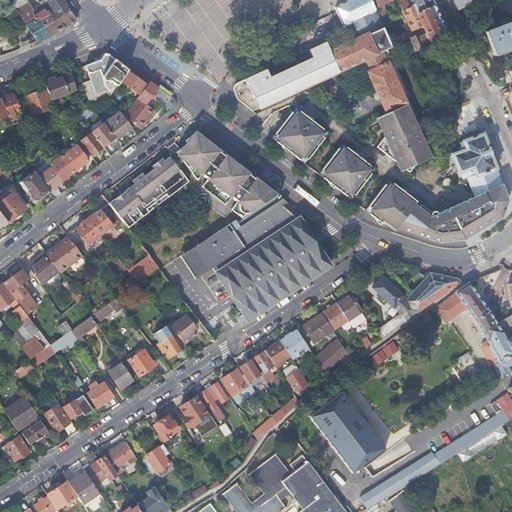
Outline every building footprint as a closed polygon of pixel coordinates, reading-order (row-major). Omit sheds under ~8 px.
[(0,0),(0,53),(67,24),(49,0),(0,0)] [(375,11),(370,0),(349,0),(335,7),(344,26),(352,22),(375,11)] [(375,0),(384,19),(389,16),(384,4),(392,0),(396,0),(402,11),(413,5),(417,13),(434,5),(431,0),(375,0)] [(452,0),(457,10),(475,1),(477,0),(452,0)] [(423,25),(417,13),(413,5),(402,11),(411,31),(413,30),(422,26),(423,25)] [(442,21),(434,5),(417,13),(423,25),(422,26),(431,45),(449,36),(442,21)] [(368,34),(383,28),(375,11),(352,22),(360,37),(368,33),(368,34)] [(511,22),(508,24),(507,21),(504,22),(501,23),(502,27),(487,32),(486,31),(485,32),(494,55),(495,55),(494,54),(504,50),(511,47),(511,22)] [(368,72),(386,111),(406,102),(404,99),(409,97),(391,59),(396,56),(383,28),(368,34),(368,33),(360,37),(330,51),(330,53),(324,55),(318,46),(297,55),(301,64),(270,78),(266,70),(235,84),(233,88),(237,99),(251,110),(253,111),(364,60),(369,72),(368,72)] [(416,38),(421,49),(427,46),(422,35),(416,38)] [(407,47),(410,55),(421,49),(416,38),(415,36),(408,39),(411,45),(407,47)] [(330,53),(330,51),(326,42),(318,46),(324,55),(330,53)] [(90,107),(108,97),(106,91),(104,86),(103,82),(101,77),(114,60),(107,55),(104,54),(100,60),(94,62),(84,66),(88,74),(90,80),(81,83),(90,107)] [(109,80),(116,85),(117,84),(125,72),(126,71),(127,70),(120,65),(114,60),(101,77),(103,82),(109,80)] [(139,95),(146,86),(136,79),(126,71),(125,72),(117,84),(123,88),(126,85),(139,95)] [(500,71),(495,73),(499,82),(504,79),(500,71)] [(55,81),(69,75),(68,72),(60,75),(54,77),(55,81)] [(54,77),(43,82),(50,100),(76,90),(69,75),(55,81),(54,77)] [(169,97),(149,82),(146,86),(139,95),(137,99),(123,117),(140,130),(147,120),(154,112),(144,105),(151,95),(160,102),(165,103),(169,97)] [(32,115),(51,109),(44,90),(37,92),(35,87),(29,89),(24,91),(26,96),(25,96),(32,115)] [(9,95),(1,98),(7,116),(8,117),(19,113),(12,94),(9,95)] [(387,113),(377,117),(385,136),(377,147),(392,158),(394,160),(397,163),(401,171),(406,169),(409,172),(415,165),(430,158),(431,157),(406,102),(386,111),(387,113)] [(109,119),(112,123),(122,116),(119,112),(109,119)] [(278,141),(277,142),(281,146),(289,152),(290,150),(291,151),(292,151),(292,152),(293,153),(294,154),(294,155),(295,156),(296,157),(301,161),(302,159),(307,158),(309,160),(325,138),(323,137),(323,131),(324,130),(319,126),(315,123),(312,121),(313,119),(312,118),(311,117),(310,117),(309,116),(308,116),(307,115),(306,115),(305,115),(300,112),(299,113),(294,114),(292,113),(276,134),(277,136),(278,141)] [(131,128),(123,117),(122,116),(112,123),(109,119),(103,124),(114,138),(115,140),(123,134),(131,128)] [(91,133),(102,147),(108,143),(114,138),(103,124),(91,133)] [(196,132),(183,141),(186,144),(175,153),(196,180),(201,173),(208,178),(202,186),(225,204),(231,196),(237,201),(231,209),(242,217),(276,194),(247,171),(246,173),(240,169),(241,167),(232,160),(217,149),(216,151),(210,146),(212,144),(196,132)] [(96,152),(102,147),(91,133),(79,142),(90,156),(96,152)] [(502,185),(502,184),(496,169),(496,168),(495,166),(496,166),(495,164),(492,157),(493,157),(492,154),(491,154),(489,147),(488,145),(485,138),(486,138),(485,135),(484,136),(483,134),(482,134),(459,142),(462,151),(452,154),(452,153),(451,153),(457,167),(463,179),(468,178),(475,197),(479,195),(479,194),(491,189),(498,186),(502,185)] [(32,141),(28,143),(34,153),(38,150),(32,141)] [(60,157),(73,173),(80,167),(88,161),(76,145),(60,157)] [(324,177),(323,178),(328,182),(335,187),(337,186),(338,186),(338,187),(339,188),(340,189),(341,189),(341,190),(342,191),(342,192),(342,193),(347,197),(349,195),(353,194),(355,195),(372,174),(370,173),(370,168),(371,166),(366,162),(365,161),(362,159),(359,157),(360,155),(359,154),(358,154),(357,153),(356,153),(355,152),(354,152),(353,151),(352,151),(351,151),(347,147),(346,149),(341,150),(339,148),(322,170),(324,171),(324,177)] [(67,177),(73,173),(60,157),(60,156),(49,164),(51,168),(61,182),(67,177)] [(41,197),(49,191),(39,177),(25,157),(21,160),(26,169),(28,168),(32,173),(18,183),(25,193),(26,192),(33,202),(41,197)] [(123,224),(127,228),(147,213),(144,209),(164,194),(167,198),(187,182),(169,158),(164,161),(162,158),(156,161),(151,166),(153,170),(144,177),(141,174),(136,177),(131,181),(133,185),(123,193),(115,199),(108,204),(123,224)] [(39,177),(49,191),(55,186),(61,182),(51,168),(39,177)] [(438,174),(443,178),(449,170),(449,169),(449,168),(448,168),(447,168),(438,174)] [(504,190),(502,185),(498,186),(491,189),(479,194),(479,195),(475,197),(473,198),(440,213),(438,214),(438,213),(437,213),(437,212),(436,212),(435,212),(434,212),(433,212),(432,212),(431,213),(421,205),(419,207),(417,209),(414,206),(415,204),(417,202),(411,197),(408,195),(405,192),(406,191),(405,190),(404,189),(403,189),(402,188),(401,188),(400,188),(399,187),(398,187),(393,183),(392,185),(387,185),(385,184),(369,206),(370,207),(371,212),(369,214),(374,217),(381,223),(382,223),(428,238),(430,239),(439,242),(464,239),(502,217),(505,207),(508,200),(504,190)] [(0,214),(7,224),(16,217),(25,210),(12,192),(0,201),(0,214)] [(147,213),(167,198),(164,194),(144,209),(147,213)] [(93,214),(86,219),(99,236),(112,227),(115,231),(123,224),(108,204),(101,209),(94,215),(93,214)] [(300,218),(297,220),(273,204),(233,232),(228,224),(179,257),(193,279),(210,268),(244,320),(246,319),(246,318),(254,313),(255,313),(257,312),(256,311),(265,305),(266,306),(268,305),(267,304),(276,298),(277,299),(278,298),(278,297),(287,291),(288,292),(289,291),(289,290),(297,284),(298,285),(300,284),(299,283),(308,277),(309,278),(310,277),(309,276),(314,273),(318,270),(319,271),(321,270),(320,269),(328,264),(328,265),(330,264),(300,218)] [(67,237),(75,247),(83,241),(87,246),(99,236),(86,219),(79,225),(80,225),(76,228),(72,231),(72,230),(66,235),(67,237)] [(60,273),(82,256),(75,247),(67,237),(56,246),(45,254),(58,271),(60,273)] [(36,261),(27,268),(39,285),(58,271),(45,254),(36,261)] [(132,278),(136,284),(158,269),(149,256),(128,272),(132,278)] [(23,281),(27,278),(21,270),(12,276),(3,283),(10,292),(17,302),(26,314),(37,307),(23,289),(27,285),(23,281)] [(400,316),(377,332),(381,338),(392,330),(406,320),(420,311),(434,300),(458,284),(458,283),(458,282),(459,282),(458,281),(458,280),(457,280),(434,275),(429,273),(407,299),(382,277),(371,288),(376,293),(380,296),(377,299),(383,305),(386,302),(395,310),(399,314),(400,316)] [(127,282),(131,288),(136,284),(132,278),(127,282)] [(352,281),(346,285),(354,298),(361,294),(352,281)] [(469,283),(455,292),(474,321),(480,329),(486,340),(487,340),(498,362),(494,364),(500,378),(511,372),(509,366),(511,365),(511,283),(506,285),(511,315),(495,325),(469,283)] [(32,335),(38,330),(2,284),(0,285),(0,310),(3,309),(10,303),(12,306),(15,310),(12,312),(17,319),(20,323),(30,336),(32,335)] [(338,302),(336,304),(347,321),(359,312),(360,312),(349,295),(345,298),(343,296),(339,298),(341,301),(338,302)] [(115,313),(122,308),(115,299),(98,311),(103,318),(113,311),(115,313)] [(10,303),(3,309),(5,311),(12,306),(10,303)] [(347,321),(336,304),(329,308),(323,313),(333,329),(347,321)] [(190,312),(186,315),(192,323),(197,320),(190,312)] [(364,320),(359,312),(347,321),(352,328),(364,320)] [(313,343),(331,331),(321,314),(311,320),(302,326),(313,343)] [(186,315),(170,327),(174,333),(184,345),(190,340),(196,335),(189,326),(192,323),(186,315)] [(210,315),(199,323),(206,332),(217,324),(210,315)] [(74,330),(73,329),(71,330),(70,331),(74,336),(78,343),(88,358),(93,355),(87,346),(82,340),(81,341),(79,337),(95,326),(90,318),(74,330)] [(70,331),(71,330),(69,328),(65,322),(56,328),(62,337),(70,331)] [(19,324),(8,332),(20,348),(27,343),(34,338),(32,335),(30,336),(20,323),(19,324)] [(176,353),(183,348),(173,334),(174,333),(170,327),(168,325),(156,333),(162,341),(159,343),(169,357),(176,353)] [(44,350),(50,346),(38,330),(32,335),(34,338),(44,350)] [(60,339),(50,346),(53,351),(74,336),(70,331),(62,337),(60,339)] [(293,364),(310,352),(296,331),(289,335),(284,338),(279,342),(289,356),(293,364)] [(74,336),(53,351),(54,353),(55,354),(67,345),(69,348),(78,343),(74,336)] [(361,342),(357,337),(352,340),(357,347),(347,355),(351,360),(365,349),(361,342)] [(27,343),(20,348),(29,360),(31,359),(37,355),(44,350),(34,338),(27,343)] [(365,339),(361,342),(365,349),(370,346),(365,339)] [(498,362),(487,340),(481,344),(480,348),(489,363),(494,364),(498,362)] [(272,347),(265,351),(274,366),(276,368),(279,373),(282,371),(278,366),(283,363),(282,361),(289,356),(279,342),(272,347)] [(370,354),(375,364),(399,353),(394,343),(370,354)] [(340,345),(318,364),(324,372),(345,354),(340,345)] [(44,350),(37,355),(42,361),(54,353),(53,351),(50,346),(44,350)] [(144,350),(127,361),(138,377),(146,372),(155,366),(144,350)] [(274,366),(265,351),(257,356),(250,361),(259,375),(264,383),(273,377),(271,375),(275,372),(274,370),(276,368),(274,366)] [(466,353),(456,358),(459,364),(447,371),(455,385),(477,373),(466,353)] [(37,355),(31,359),(36,365),(42,361),(37,355)] [(244,364),(239,368),(242,373),(250,385),(253,389),(256,387),(252,380),(259,375),(250,361),(244,364)] [(29,362),(13,373),(17,380),(34,369),(29,362)] [(128,384),(133,380),(122,364),(109,373),(121,392),(126,389),(130,386),(128,384)] [(282,371),(279,373),(283,380),(285,379),(294,392),(300,388),(306,384),(293,364),(282,371)] [(0,376),(2,379),(9,374),(3,367),(0,369),(0,376)] [(242,373),(239,368),(236,370),(229,375),(221,380),(231,397),(237,405),(252,395),(247,387),(250,385),(242,373)] [(77,378),(73,381),(78,388),(82,385),(77,378)] [(113,410),(119,405),(114,397),(113,397),(103,383),(98,386),(95,383),(86,389),(89,393),(86,394),(96,409),(107,402),(110,406),(113,410)] [(205,388),(206,390),(199,394),(215,418),(217,422),(223,418),(213,402),(218,399),(221,404),(228,400),(216,383),(211,387),(210,385),(207,386),(205,388)] [(343,390),(309,415),(351,472),(385,448),(343,390)] [(505,414),(509,420),(511,417),(511,400),(507,393),(497,400),(503,411),(505,414)] [(88,413),(93,410),(83,396),(72,403),(68,406),(63,409),(70,419),(81,412),(84,416),(88,413)] [(208,416),(196,397),(187,402),(179,407),(184,416),(181,417),(188,428),(208,416)] [(36,416),(25,398),(8,409),(8,410),(20,428),(29,423),(32,427),(22,434),(29,445),(38,439),(48,432),(36,416)] [(281,408),(285,415),(292,409),(288,403),(281,408)] [(72,436),(77,433),(71,423),(71,422),(69,423),(58,405),(44,414),(47,419),(45,420),(46,423),(49,421),(51,424),(56,432),(64,427),(67,432),(70,437),(72,436)] [(4,412),(16,431),(20,428),(8,410),(8,409),(4,412)] [(491,431),(501,426),(501,425),(509,420),(505,414),(503,411),(434,454),(439,464),(440,464),(446,460),(457,453),(466,447),(471,444),(491,431)] [(153,425),(163,441),(170,436),(170,435),(179,430),(173,422),(171,423),(167,416),(160,421),(153,425)] [(275,424),(271,418),(260,428),(265,434),(275,424)] [(224,425),(220,428),(225,436),(229,433),(224,425)] [(501,426),(491,431),(497,440),(507,434),(501,426)] [(260,428),(252,435),(257,443),(263,435),(265,434),(260,428)] [(497,440),(491,431),(471,444),(466,447),(472,456),(497,440)] [(19,437),(4,446),(14,462),(22,457),(29,452),(19,437)] [(127,439),(124,442),(125,444),(131,452),(136,449),(136,445),(130,437),(127,439)] [(109,456),(105,458),(116,475),(122,471),(119,467),(126,462),(128,466),(136,460),(131,452),(125,444),(116,449),(108,455),(109,456)] [(166,455),(168,454),(162,445),(153,451),(144,456),(156,474),(157,473),(159,477),(167,472),(164,468),(169,465),(164,457),(167,455),(166,455)] [(457,453),(462,462),(472,456),(466,447),(457,453)] [(429,511),(428,510),(424,511),(418,511),(401,490),(387,500),(395,511),(393,511),(346,511),(302,453),(288,463),(293,470),(289,473),(274,452),(246,473),(261,493),(251,501),(236,480),(221,492),(235,511),(219,511),(210,499),(193,511),(276,511),(285,506),(286,508),(276,494),(287,488),(302,508),(297,511),(429,511)] [(105,458),(104,456),(92,465),(90,463),(86,465),(82,468),(85,472),(93,486),(106,478),(108,480),(116,475),(105,458)] [(74,476),(67,481),(68,483),(83,474),(81,472),(74,476)] [(83,474),(68,483),(77,497),(82,504),(89,499),(98,493),(93,486),(85,472),(83,474)] [(68,483),(67,481),(57,488),(46,495),(47,497),(56,510),(77,497),(68,483)] [(124,500),(128,498),(120,485),(115,488),(123,501),(124,500)] [(196,497),(207,491),(204,485),(193,491),(196,497)] [(140,511),(152,511),(165,503),(157,491),(136,506),(140,511)] [(56,511),(56,510),(47,497),(34,506),(37,511),(56,511)] [(82,504),(84,508),(92,503),(89,499),(82,504)]
